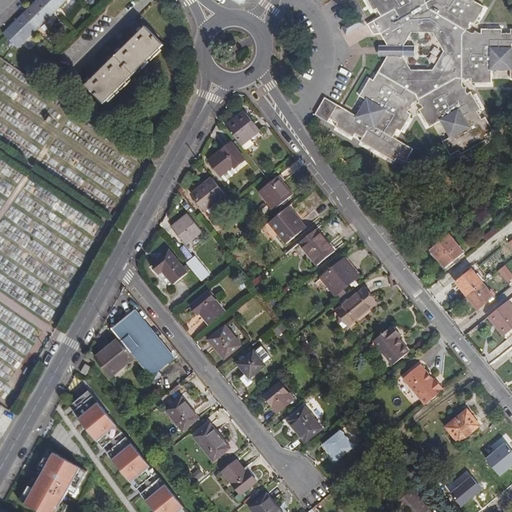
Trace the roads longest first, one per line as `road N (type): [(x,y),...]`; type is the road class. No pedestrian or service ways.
road 1 (residential): [(511,411),(250,76)]
road 2 (residential): [(297,483),(117,263)]
road 3 (secondary): [(117,263),(0,469)]
road 4 (secondary): [(220,78),(117,263)]
